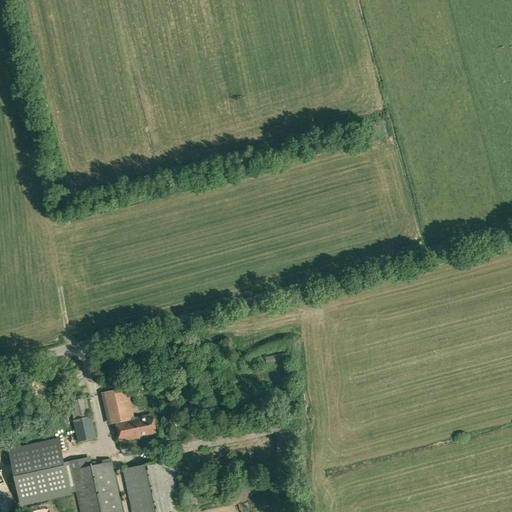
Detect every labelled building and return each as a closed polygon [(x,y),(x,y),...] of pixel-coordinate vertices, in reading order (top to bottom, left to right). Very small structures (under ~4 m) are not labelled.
[(286,350),(268,356),(270,361),(287,355),(286,350)] [(247,379),(257,376),(255,368),(245,371),(247,379)] [(173,375),(177,395),(199,390),(195,371),(173,375)] [(116,422),(120,442),(141,437),(140,436),(157,432),(153,416),(141,418),(141,417),(132,419),(125,389),(104,394),(111,423),(116,422)] [(71,401),(80,441),(95,438),(87,397),(71,401)] [(276,433),(278,460),(295,460),(294,429),(289,412),(209,429),(208,427),(188,431),(190,437),(185,440),(175,442),(177,454),(276,433)] [(77,490),(81,511),(122,511),(111,462),(90,466),(88,458),(65,463),(60,438),(9,449),(21,505),(72,494),(71,492),(77,490)] [(122,452),(125,454),(137,451),(139,448),(137,439),(120,443),(122,452)] [(123,469),(132,511),(186,511),(190,511),(177,457),(123,469)]
